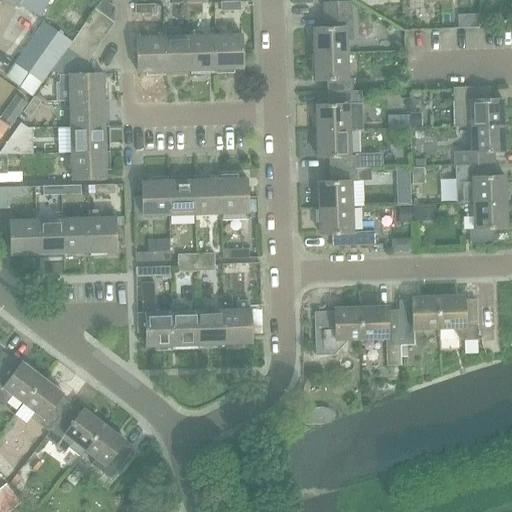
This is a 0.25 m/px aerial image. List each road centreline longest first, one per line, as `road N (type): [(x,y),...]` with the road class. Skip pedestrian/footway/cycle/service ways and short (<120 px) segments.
road 1 (residential): [(169,423),(213,430),(280,371),(284,274)]
road 2 (residential): [(284,274),(511,264)]
road 3 (residential): [(169,423),(0,291)]
road 4 (residential): [(277,112),(127,114),(128,171)]
road 5 (residential): [(284,274),(277,112)]
